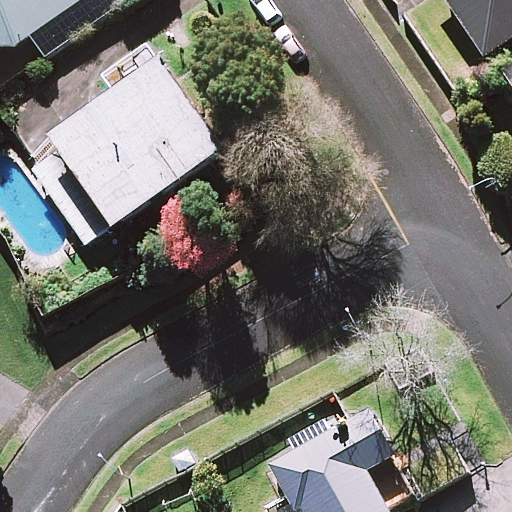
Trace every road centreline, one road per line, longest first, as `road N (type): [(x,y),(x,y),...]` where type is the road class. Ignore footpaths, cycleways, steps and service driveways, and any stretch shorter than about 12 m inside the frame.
road 1 (residential): [(22,511),(97,416),(150,377),(439,226)]
road 2 (residential): [(293,0),(439,226)]
road 3 (residential): [(439,226),(511,361)]
